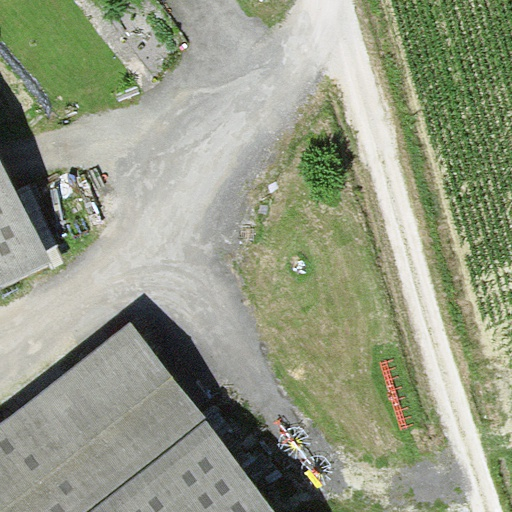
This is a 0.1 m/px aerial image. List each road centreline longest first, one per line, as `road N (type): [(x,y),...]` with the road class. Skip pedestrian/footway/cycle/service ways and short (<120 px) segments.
road 1 (track): [(493,511),(352,23)]
road 2 (unclassified): [(345,0),(352,23),(0,340)]
